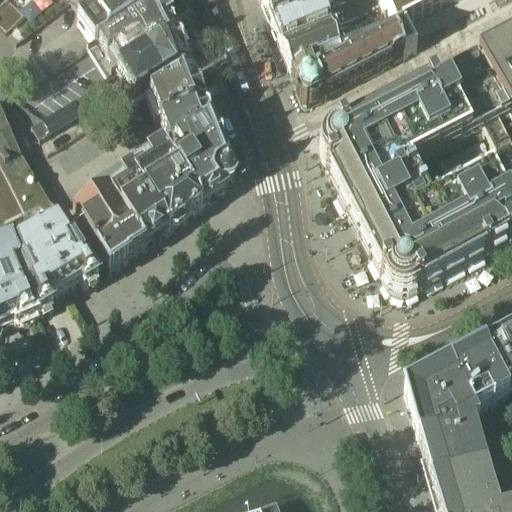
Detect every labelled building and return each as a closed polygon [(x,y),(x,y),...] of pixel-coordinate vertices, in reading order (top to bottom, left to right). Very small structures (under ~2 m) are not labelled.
[(20,0),(11,8),(19,17),(27,10),(29,12),(36,5),(37,6),(43,0),(20,0)] [(155,0),(111,0),(97,11),(90,16),(80,23),(96,47),(158,5),(155,0)] [(90,0),(97,11),(111,0),(90,0)] [(278,0),(260,8),(269,33),(317,14),(311,0),(278,0)] [(311,0),(317,14),(325,11),(354,0),(311,0)] [(376,0),(354,0),(325,11),(329,21),(321,24),(327,39),(383,17),(376,0)] [(377,0),(402,63),(414,56),(402,32),(463,0),(377,0)] [(158,5),(96,47),(94,49),(114,80),(175,41),(158,5)] [(325,11),(317,14),(269,33),(279,58),(327,39),(321,24),(329,21),(325,11)] [(383,17),(327,39),(336,63),(393,41),(383,17)] [(327,39),(279,58),(288,82),(336,63),(327,39)] [(130,106),(187,71),(183,61),(175,41),(114,80),(124,97),(130,106)] [(393,41),(336,63),(288,82),(299,110),(300,111),(300,112),(301,112),(302,113),(304,113),(305,113),(306,113),(307,113),(391,70),(391,69),(403,63),(393,41)] [(511,52),(480,68),(511,128),(511,52)] [(401,306),(404,306),(511,247),(511,128),(480,68),(395,112),(323,149),(322,151),(318,163),(318,165),(336,201),(335,201),(335,202),(347,227),(351,234),(355,241),(368,266),(369,266),(370,266),(388,301),(390,303),(401,306)] [(179,82),(147,102),(157,128),(203,110),(191,83),(190,78),(179,82)] [(86,133),(130,106),(124,97),(111,104),(102,88),(71,108),(78,120),(86,133)] [(71,108),(28,135),(36,147),(78,120),(71,108)] [(211,130),(203,110),(157,128),(164,145),(159,147),(160,152),(160,153),(160,154),(163,159),(210,130),(211,130)] [(61,233),(17,164),(10,144),(0,118),(0,179),(21,221),(37,213),(45,231),(43,232),(48,240),(61,233)] [(226,179),(227,172),(211,130),(210,130),(163,159),(200,214),(224,199),(223,197),(224,196),(225,196),(226,196),(228,195),(229,195),(230,194),(231,193),(232,191),(233,190),(233,189),(233,187),(233,186),(232,185),(232,183),(231,182),(230,181),(229,180),(227,180),(226,179)] [(200,214),(163,159),(160,154),(126,175),(127,177),(167,238),(200,215),(200,214)] [(167,238),(127,177),(117,184),(119,187),(104,197),(105,199),(143,255),(167,238)] [(0,231),(21,221),(0,179),(0,231)] [(143,255),(105,199),(69,221),(107,279),(126,267),(126,266),(143,255)] [(61,233),(48,240),(35,246),(64,300),(80,291),(83,296),(97,288),(61,233)] [(13,334),(36,324),(10,259),(0,236),(0,341),(0,340),(0,339),(0,337),(12,332),(13,334)] [(64,300),(35,246),(10,259),(36,324),(51,315),(48,310),(64,300)] [(511,340),(498,348),(511,373),(511,340)] [(511,373),(498,348),(483,356),(507,401),(511,410),(511,373)] [(482,355),(446,375),(472,420),(507,401),(483,356),(482,355)] [(416,447),(418,446),(472,430),(472,420),(446,375),(402,398),(416,447)] [(477,447),(474,435),(472,430),(418,446),(436,510),(436,511),(496,511),(494,503),(491,494),(490,492),(477,447)]
